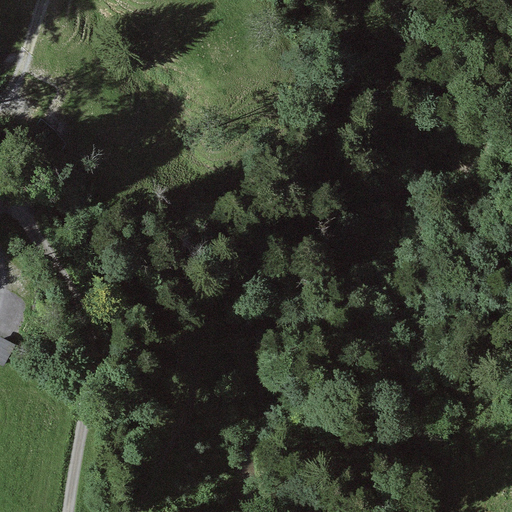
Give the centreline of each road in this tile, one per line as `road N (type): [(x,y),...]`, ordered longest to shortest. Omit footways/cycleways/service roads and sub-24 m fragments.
road 1 (track): [(138,511),(194,398),(200,308),(267,228),(317,185),(346,140),(361,0)]
road 2 (unclassified): [(70,511),(97,345),(73,289),(3,188)]
road 3 (track): [(0,112),(29,60),(47,0)]
